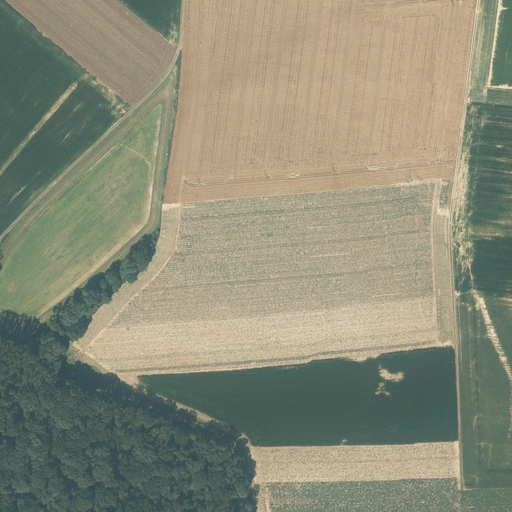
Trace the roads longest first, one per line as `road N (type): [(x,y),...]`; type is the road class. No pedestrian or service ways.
road 1 (track): [(479,0),(450,238),(460,454)]
road 2 (track): [(182,0),(177,54),(162,83),(0,242)]
